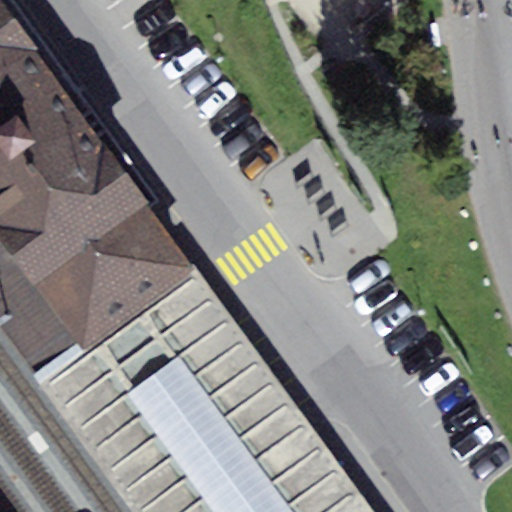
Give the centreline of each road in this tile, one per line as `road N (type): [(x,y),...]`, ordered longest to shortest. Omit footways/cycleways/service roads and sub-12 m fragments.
road 1 (residential): [(449,511),(63,0)]
road 2 (residential): [(511,243),(493,170),(470,0)]
